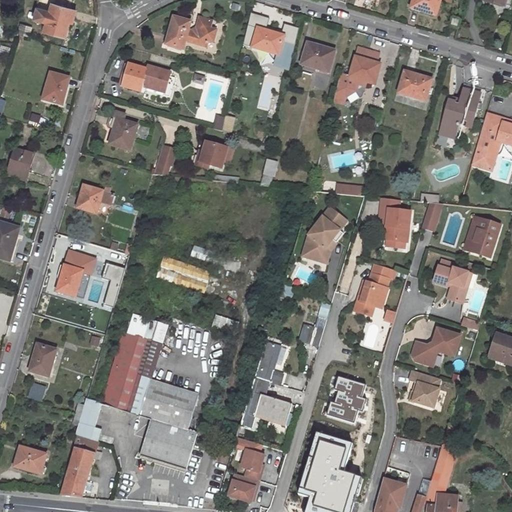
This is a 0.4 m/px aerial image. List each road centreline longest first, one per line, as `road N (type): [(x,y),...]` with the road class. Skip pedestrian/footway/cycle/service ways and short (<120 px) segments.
road 1 (residential): [(110,23),(0,401)]
road 2 (residential): [(278,0),(511,74)]
road 3 (residential): [(413,285),(385,368),(390,423),(365,511)]
road 4 (residential): [(342,297),(274,511)]
